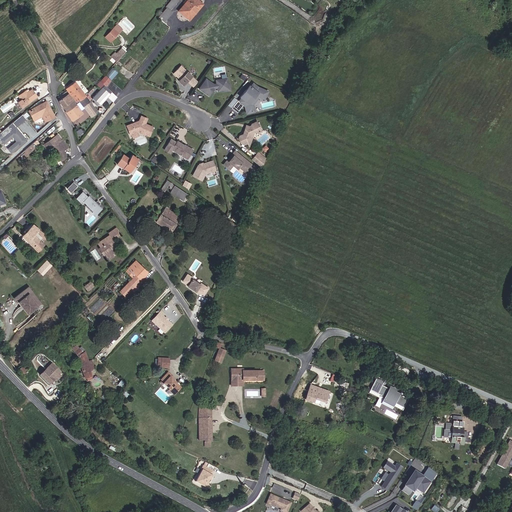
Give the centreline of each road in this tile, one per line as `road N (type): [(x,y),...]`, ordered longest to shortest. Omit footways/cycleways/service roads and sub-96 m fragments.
road 1 (unclassified): [(307,359),(203,337),(81,159)]
road 2 (tertiary): [(0,365),(56,423),(201,511)]
road 3 (unclassified): [(307,359),(333,330),(352,334),(511,405)]
road 4 (unknown): [(266,468),(363,509),(422,459)]
road 5 (unclassified): [(233,511),(261,487),(307,359)]
road 6 (residential): [(81,159),(123,103),(146,93),(205,122)]
